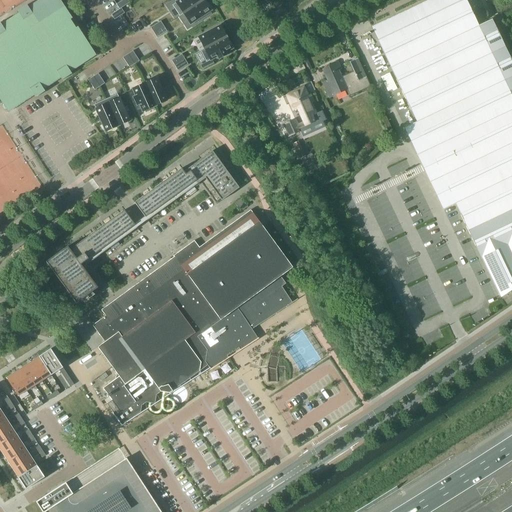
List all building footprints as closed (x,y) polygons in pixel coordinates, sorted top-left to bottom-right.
[(0,103),(2,102),(8,112),(16,106),(33,95),(35,98),(45,92),(43,89),(60,78),(62,80),(72,74),(70,71),(88,60),(96,55),(78,27),(76,28),(70,20),(72,18),(61,1),(60,0),(39,0),(28,7),(27,5),(17,11),(19,14),(1,25),(0,22),(0,103)] [(121,8),(130,3),(127,0),(122,0),(116,4),(120,9),(121,8)] [(179,0),(172,5),(180,16),(184,14),(203,0),(179,0)] [(211,11),(203,0),(184,14),(191,24),(197,20),(199,22),(211,14),(210,12),(211,11)] [(466,0),(463,0),(378,41),(478,251),(489,274),(500,297),(511,289),(511,61),(492,19),(479,26),(466,0)] [(125,13),(121,8),(120,9),(111,15),(115,20),(125,13)] [(476,12),(476,14),(476,16),(477,18),(478,20),(480,21),(482,21),(484,21),(486,20),(487,18),(488,16),(488,14),(488,12),(486,11),(485,9),(483,8),(481,8),(479,9),(477,10),(476,12)] [(154,33),(164,26),(161,21),(151,28),(154,33)] [(167,31),(164,26),(154,33),(157,38),(167,31)] [(226,37),(220,26),(199,37),(205,48),(226,37)] [(231,47),(233,46),(229,38),(227,39),(226,37),(205,48),(200,51),(206,62),(218,56),(219,59),(226,55),(225,52),(232,49),(231,47)] [(133,51),(128,54),(134,64),(139,61),(133,51)] [(134,64),(128,54),(123,57),(129,67),(134,64)] [(175,66),(185,59),(182,54),(172,61),(175,66)] [(188,64),(185,59),(175,66),(178,71),(188,64)] [(323,82),(330,98),(348,90),(350,96),(371,87),(358,59),(350,62),(354,72),(342,77),(339,71),(342,69),(339,62),(322,70),(326,77),(327,80),(323,82)] [(98,73),(93,77),(100,87),(105,84),(98,73)] [(100,87),(93,77),(88,80),(95,90),(100,87)] [(167,101),(157,79),(145,84),(155,106),(167,101)] [(155,106),(145,84),(133,89),(136,96),(134,97),(137,105),(140,104),(143,111),(145,110),(146,113),(154,109),(153,107),(155,106)] [(286,95),(292,107),(296,105),(304,123),(298,126),(295,120),(284,125),(289,137),(300,131),(299,129),(315,122),(312,116),(316,114),(311,103),(314,102),(310,94),(308,95),(304,87),(286,95)] [(130,121),(118,94),(106,99),(118,126),(130,121)] [(118,126),(106,99),(94,105),(106,131),(118,126)] [(293,144),(299,159),(305,156),(299,141),(293,144)] [(212,151),(184,172),(195,186),(205,178),(222,201),(239,188),(212,151)] [(195,186),(184,172),(182,168),(135,203),(147,220),(195,186)] [(124,210),(70,249),(83,267),(137,227),(124,210)] [(106,316),(93,325),(105,342),(98,347),(119,376),(118,377),(103,388),(112,400),(109,402),(107,404),(113,412),(112,413),(122,426),(134,418),(133,417),(141,412),(142,406),(146,402),(155,404),(156,395),(161,392),(170,393),(183,384),(189,379),(208,365),(210,368),(211,369),(210,369),(211,370),(228,359),(234,355),(240,351),(259,338),(258,338),(253,330),(298,299),(292,302),(282,287),(286,284),(281,276),(293,267),(261,224),(251,210),(228,226),(199,248),(194,241),(174,256),(175,257),(170,260),(163,265),(101,310),(106,316)] [(98,288),(83,267),(70,249),(68,246),(46,262),(76,303),(98,288)] [(26,271),(29,276),(36,272),(32,267),(26,271)] [(51,349),(39,357),(40,358),(50,374),(51,376),(63,368),(51,349)] [(40,358),(32,363),(43,379),(50,374),(40,358)] [(32,363),(24,368),(35,384),(43,379),(32,363)] [(24,368),(16,373),(26,390),(35,384),(24,368)] [(16,373),(7,379),(18,395),(26,390),(16,373)] [(5,418),(0,421),(0,432),(10,426),(5,418)] [(10,426),(0,432),(0,443),(15,434),(10,426)] [(15,434),(0,443),(0,446),(4,453),(20,442),(15,434)] [(20,442),(4,453),(9,461),(25,450),(20,442)] [(25,450),(9,461),(14,469),(31,458),(25,450)] [(31,458),(14,469),(19,477),(36,466),(31,458)] [(59,487),(36,502),(42,511),(161,511),(138,477),(126,458),(110,469),(66,498),(63,492),(59,487)] [(19,477),(18,478),(26,489),(45,477),(37,465),(36,466),(19,477)]
